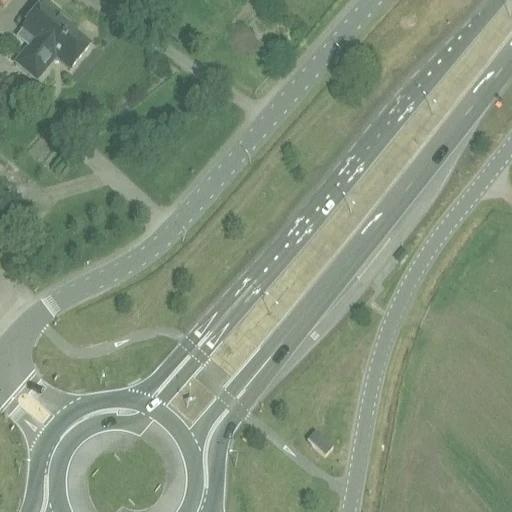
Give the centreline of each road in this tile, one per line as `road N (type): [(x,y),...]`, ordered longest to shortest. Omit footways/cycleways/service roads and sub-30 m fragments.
road 1 (unclassified): [(0,358),(54,303),(169,235),(373,0)]
road 2 (tertiary): [(511,140),(415,269),(390,320),(349,511)]
road 3 (primary): [(500,0),(260,284)]
road 4 (primary): [(290,332),(511,54)]
road 5 (primary): [(210,511),(217,441),(290,332)]
road 6 (primary): [(260,284),(218,310),(134,400)]
road 7 (primary): [(260,284),(154,409)]
road 8 (primary): [(187,449),(259,357),(290,332)]
